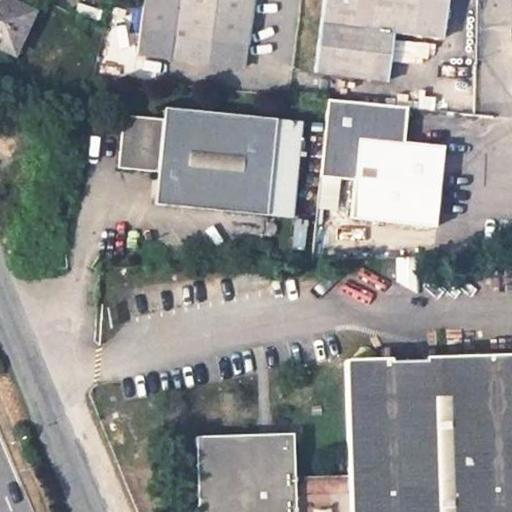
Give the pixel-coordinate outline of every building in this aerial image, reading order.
[(0,0),(0,48),(12,54),(31,13),(0,0)] [(154,0),(150,34),(174,37),(186,38),(248,46),(254,0),(154,0)] [(447,3),(446,0),(323,0),(315,73),(388,80),(393,32),(443,36),(445,19),(449,16),(450,6),(447,3)] [(186,38),(174,37),(173,48),(184,49),(186,38)] [(248,46),(186,38),(184,49),(173,48),(172,58),(245,67),(248,46)] [(326,100),(318,181),(354,184),(350,224),(433,233),(441,149),(402,145),(404,107),(326,100)] [(150,209),(262,222),(273,124),(161,111),(160,122),(120,118),(114,173),(154,177),(150,209)] [(511,511),(511,352),(346,359),(351,475),(296,477),(294,433),(198,437),(200,511),(511,511)]
